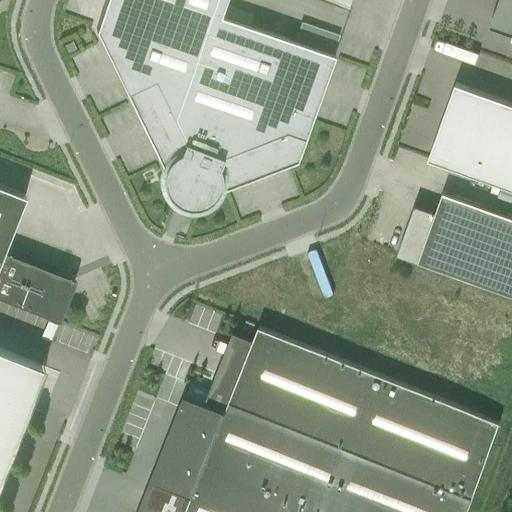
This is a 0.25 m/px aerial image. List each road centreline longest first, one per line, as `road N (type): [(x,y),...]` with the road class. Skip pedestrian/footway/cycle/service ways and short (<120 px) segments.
road 1 (unclassified): [(149,271),(324,200),(352,174),(417,0)]
road 2 (unclassified): [(41,0),(47,71),(149,271)]
road 3 (unclassified): [(149,271),(60,511)]
